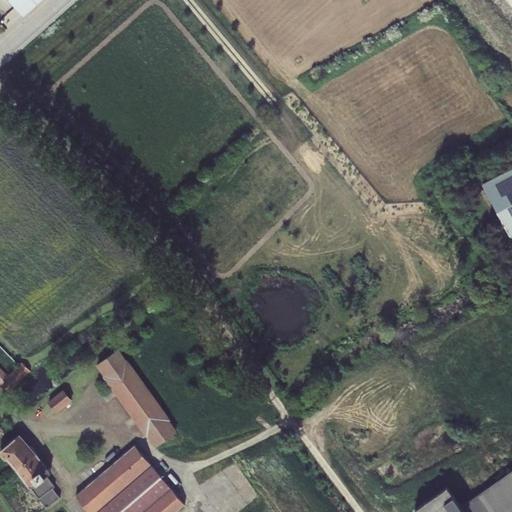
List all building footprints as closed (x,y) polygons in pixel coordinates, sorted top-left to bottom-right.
[(41,0),(9,0),(24,16),(41,0)] [(511,167),(482,183),(511,239),(511,238),(511,167)] [(117,350),(98,364),(107,377),(106,378),(147,434),(148,433),(157,446),(176,432),(166,420),(167,419),(127,362),(126,363),(117,350)] [(0,366),(0,382),(9,391),(31,370),(22,362),(8,375),(0,366)] [(63,390),(49,402),(57,412),(71,400),(63,390)] [(20,434),(0,450),(0,453),(5,460),(6,458),(47,507),(60,498),(53,488),(55,487),(43,471),(47,468),(35,454),(35,450),(32,447),(29,446),(20,434)] [(101,474),(76,496),(89,511),(176,511),(185,505),(135,445),(125,453),(121,455),(122,456),(104,472),(103,471),(100,474),(101,474)] [(447,486),(415,509),(417,511),(511,511),(511,470),(466,503),(447,486)]
